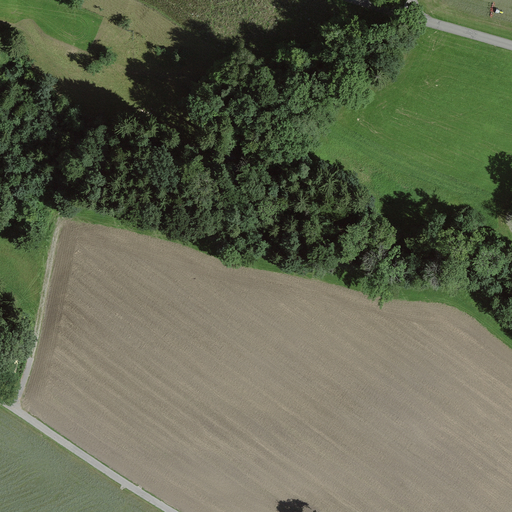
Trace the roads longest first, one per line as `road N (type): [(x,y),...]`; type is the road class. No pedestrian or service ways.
road 1 (track): [(0,398),(175,511)]
road 2 (track): [(14,408),(63,208)]
road 3 (residential): [(511,48),(359,0)]
